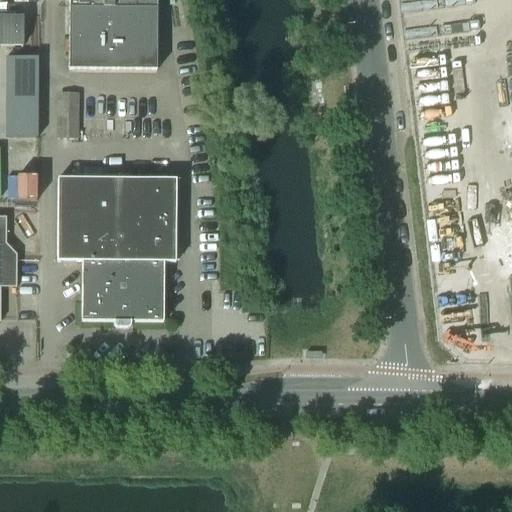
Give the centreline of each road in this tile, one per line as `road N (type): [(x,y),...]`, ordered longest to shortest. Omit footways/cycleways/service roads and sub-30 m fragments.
road 1 (tertiary): [(411,404),(0,402)]
road 2 (unclassified): [(411,404),(363,0)]
